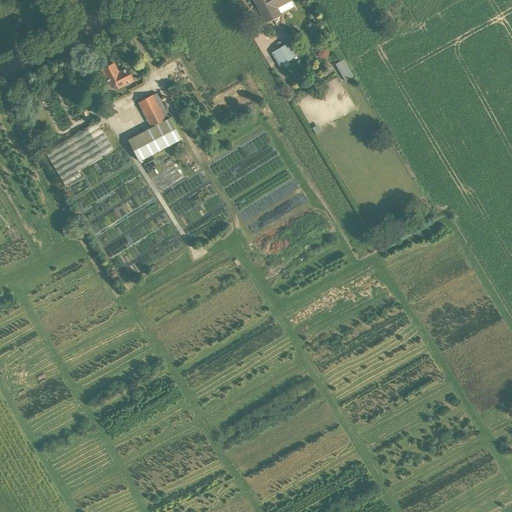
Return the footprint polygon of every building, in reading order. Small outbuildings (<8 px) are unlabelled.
[(280,14),(277,8),(291,0),(290,0),(254,0),(266,22),(280,14)] [(279,67),(296,56),(288,43),(271,53),(279,67)] [(344,59),(343,60),(336,64),(345,81),(354,77),(344,59)] [(126,68),(118,72),(114,64),(102,70),(110,85),(116,82),(119,88),(133,81),(126,68)] [(151,128),(170,118),(157,93),(138,103),(151,128)] [(170,118),(151,128),(128,140),(139,162),(181,140),(170,118)] [(113,150),(97,122),(46,153),(65,186),(81,177),(78,171),(113,150)]
